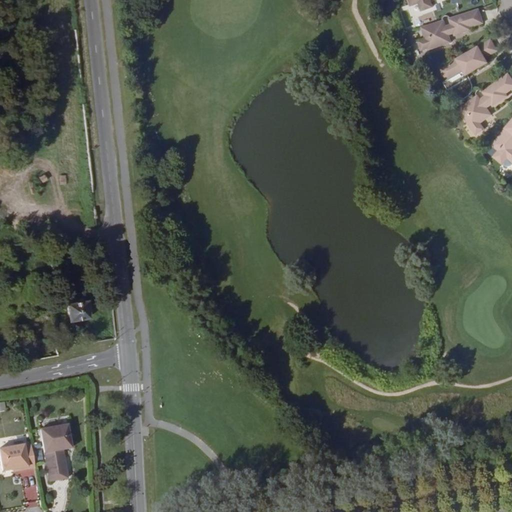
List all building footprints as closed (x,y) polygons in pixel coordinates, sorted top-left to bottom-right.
[(418,0),(422,14),(433,11),(430,4),(441,0),(418,0)] [(442,21),(420,28),(429,58),(439,55),(437,47),(450,43),(447,35),(453,33),(454,36),(472,30),(471,27),(483,23),(479,9),(451,18),(449,19),(450,23),(444,25),(443,21),(442,21)] [(464,55),(441,69),(448,80),(463,71),(467,76),(476,70),(475,69),(478,67),(479,68),(489,63),(486,58),(497,52),(490,40),(473,50),(464,55)] [(465,75),(466,75),(463,71),(448,80),(453,88),(467,79),(465,75)] [(478,96),(458,110),(476,135),(484,130),(480,124),(492,116),(487,109),(491,105),(493,108),(508,97),(506,94),(511,90),(511,79),(508,74),(484,91),(482,93),(485,96),(481,100),(478,96)] [(511,121),(492,146),(511,162),(511,121)] [(78,332),(76,315),(54,319),(57,336),(78,332)] [(68,424),(41,429),(49,478),(67,475),(63,454),(59,452),(59,447),(71,445),(68,424)] [(35,468),(31,446),(24,447),(23,446),(0,449),(0,465),(1,471),(11,470),(11,472),(35,468)]
